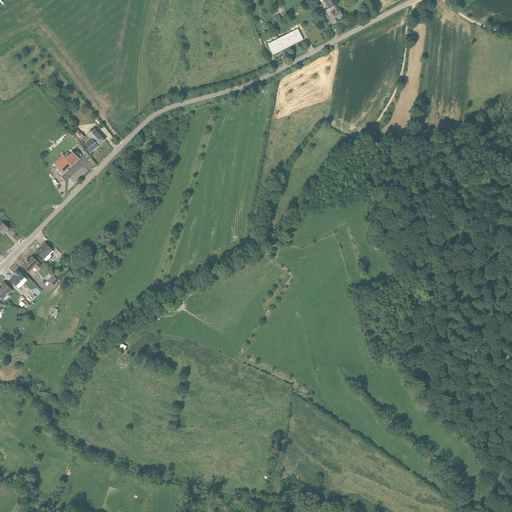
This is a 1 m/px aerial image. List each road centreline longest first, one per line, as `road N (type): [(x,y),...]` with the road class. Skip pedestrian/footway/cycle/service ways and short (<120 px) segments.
road 1 (track): [(40,413),(66,407),(76,377),(108,337),(274,237),(379,122),(399,83),(414,0)]
road 2 (residential): [(0,269),(153,115),(256,82),(414,0)]
